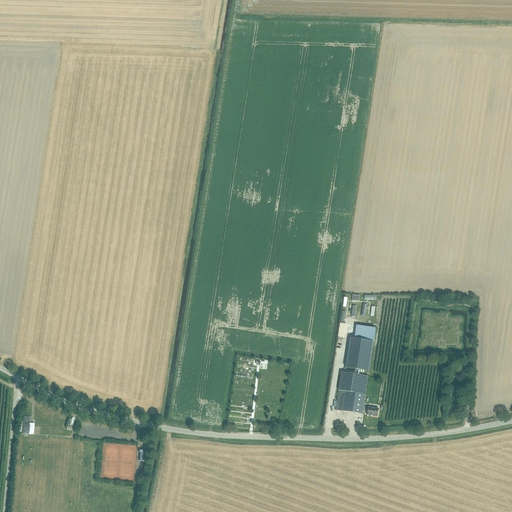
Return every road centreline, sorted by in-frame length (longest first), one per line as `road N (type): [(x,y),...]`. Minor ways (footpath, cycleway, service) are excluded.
road 1 (tertiary): [(511,420),(437,434),(235,437),(72,405),(17,376)]
road 2 (unclassified): [(17,376),(4,511)]
